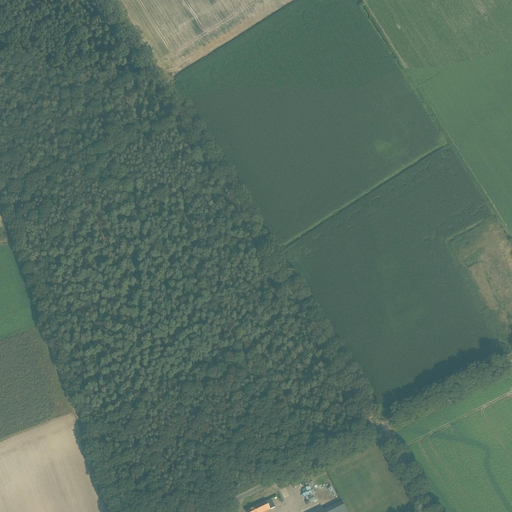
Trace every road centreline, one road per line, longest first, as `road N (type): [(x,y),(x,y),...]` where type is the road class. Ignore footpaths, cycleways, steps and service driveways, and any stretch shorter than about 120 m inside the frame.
road 1 (unclassified): [(379,429),(109,0)]
road 2 (unclassified): [(213,511),(379,429)]
road 3 (unclassified): [(379,429),(511,364)]
